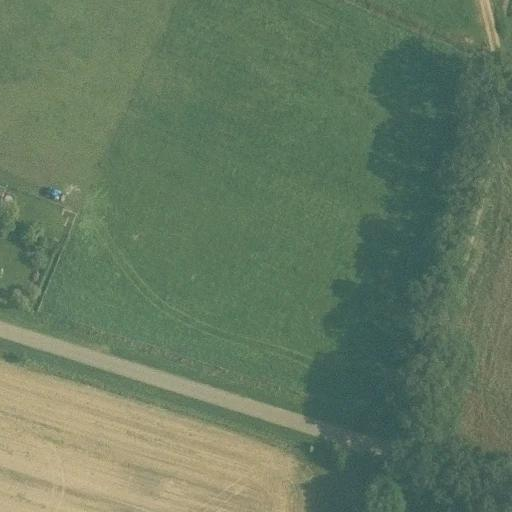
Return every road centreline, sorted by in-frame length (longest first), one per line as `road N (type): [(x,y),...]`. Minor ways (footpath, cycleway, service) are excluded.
road 1 (unclassified): [(511,502),(401,459),(0,333)]
road 2 (unknown): [(401,459),(504,129),(484,0)]
